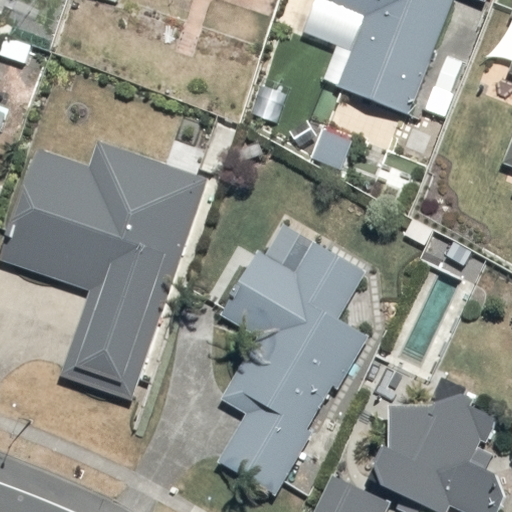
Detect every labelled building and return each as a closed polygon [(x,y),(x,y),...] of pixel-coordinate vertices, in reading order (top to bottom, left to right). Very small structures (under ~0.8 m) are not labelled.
[(348,87),(416,115),(463,0),(488,0),(494,2),(494,0),(324,0),(314,26),(364,47),(348,87)] [(511,74),(511,27),(496,68),(511,74)] [(46,155),(14,266),(99,291),(72,382),(141,402),(206,178),(105,149),(99,171),(46,155)] [(254,420),(230,462),(285,494),(377,337),(343,317),(369,274),(323,247),(306,277),(269,256),(230,322),(264,342),(228,405),(254,420)] [(437,405),(402,410),(403,450),(393,468),(403,494),(441,511),(460,511),(461,511),(504,511),(511,501),(511,464),(498,452),(511,429),(511,413),(459,377),(437,405)] [(342,485),(330,511),(393,511),(395,509),(342,485)]
